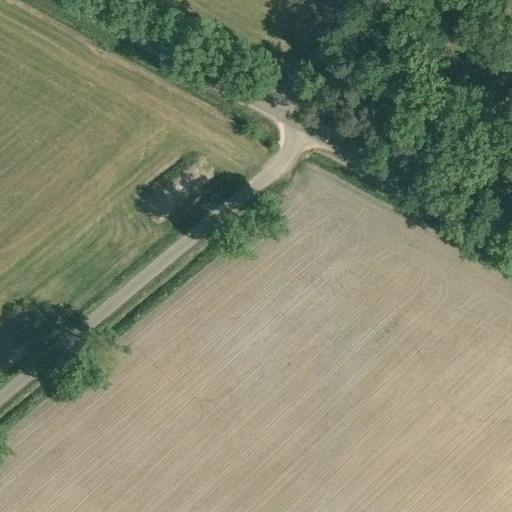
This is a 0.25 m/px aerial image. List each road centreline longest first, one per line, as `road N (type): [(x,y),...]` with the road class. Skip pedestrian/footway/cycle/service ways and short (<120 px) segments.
road 1 (unclassified): [(0,394),(317,127)]
road 2 (unclassified): [(317,127),(82,0)]
road 3 (unclassified): [(511,236),(317,127)]
